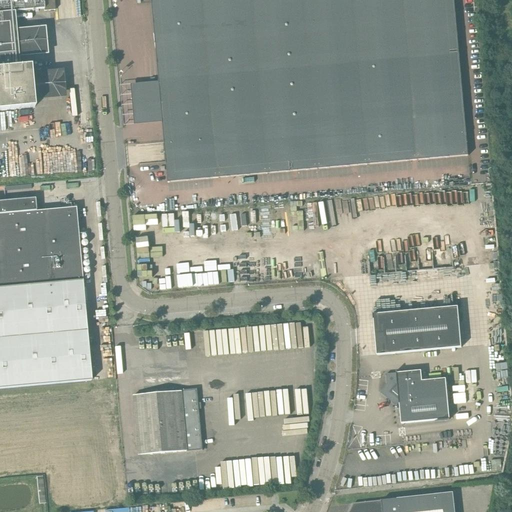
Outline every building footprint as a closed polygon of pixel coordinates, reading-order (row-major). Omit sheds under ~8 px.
[(0,0),(0,110),(35,108),(34,101),(32,74),(31,66),(13,68),(13,58),(10,30),(9,23),(0,23),(0,13),(44,9),(44,11),(55,11),(54,0),(0,0)] [(468,156),(454,0),(151,0),(168,183),(468,156)] [(0,214),(37,212),(35,199),(0,201),(0,214)] [(76,208),(37,212),(0,214),(0,388),(91,381),(76,208)] [(160,216),(136,217),(136,235),(161,234),(160,216)] [(377,356),(461,348),(458,307),(373,315),(377,356)] [(237,329),(238,354),(318,350),(316,325),(292,326),(292,325),(266,326),(266,328),(237,329)] [(422,382),(421,371),(397,374),(397,372),(396,372),(396,374),(386,375),(387,385),(380,393),(394,405),(399,404),(399,408),(400,408),(401,424),(434,421),(434,422),(449,420),(446,380),(422,382)] [(133,396),(138,455),(202,450),(197,390),(133,396)] [(457,462),(458,475),(483,473),(482,461),(457,462)] [(411,480),(421,479),(420,466),(410,468),(411,480)] [(389,482),(399,482),(398,469),(388,470),(389,482)] [(455,511),(453,493),(353,504),(350,511),(455,511)]
